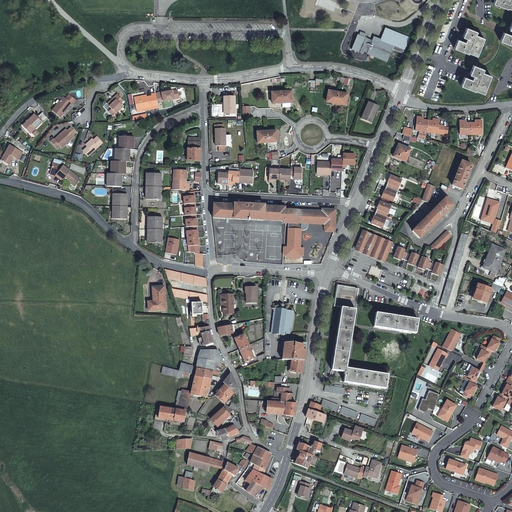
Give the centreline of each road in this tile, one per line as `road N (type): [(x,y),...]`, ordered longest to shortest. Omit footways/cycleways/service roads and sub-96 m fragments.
road 1 (residential): [(212,270),(212,322),(248,430),(287,457)]
road 2 (tertiary): [(287,457),(327,274)]
road 3 (residential): [(134,248),(139,155),(158,128),(204,108)]
road 4 (residential): [(511,485),(488,501),(435,478),(436,448),(474,419)]
road 5 (residential): [(134,248),(73,199),(0,180)]
road 6 (residential): [(357,203),(205,196)]
road 7 (residential): [(118,76),(43,93),(0,135)]
